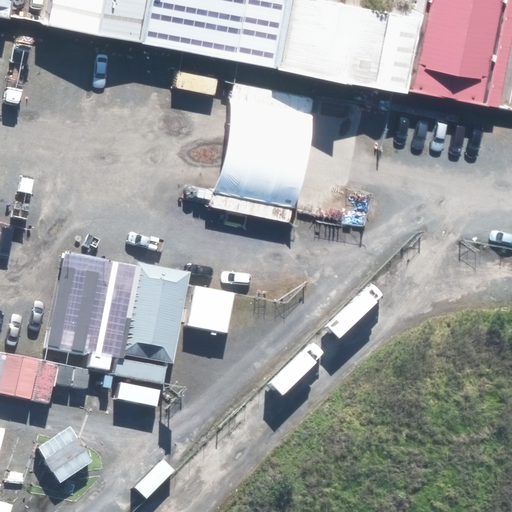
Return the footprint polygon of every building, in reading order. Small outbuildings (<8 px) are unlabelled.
[(144,0),(39,0),(35,28),(136,47),(144,0)] [(144,0),(136,47),(225,63),(236,0),(144,0)] [(409,21),(294,0),(279,0),(266,72),(370,90),(395,95),(409,21)] [(511,5),(511,0),(423,0),(407,89),(494,105),(511,5)] [(0,314),(7,316),(15,266),(15,261),(0,258),(0,314)] [(187,274),(133,264),(112,377),(160,386),(164,364),(170,365),(185,286),(187,274)] [(7,316),(6,327),(0,326),(0,347),(3,348),(68,357),(80,276),(15,266),(7,316)] [(268,276),(265,301),(286,304),(288,278),(268,276)] [(79,370),(76,391),(98,394),(101,373),(79,370)] [(134,384),(110,380),(106,403),(130,407),(134,384)]
